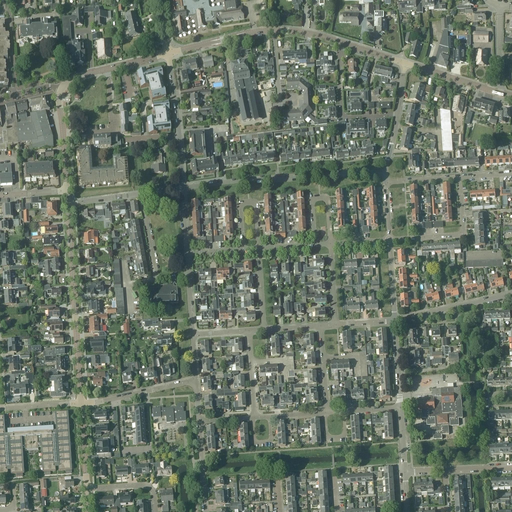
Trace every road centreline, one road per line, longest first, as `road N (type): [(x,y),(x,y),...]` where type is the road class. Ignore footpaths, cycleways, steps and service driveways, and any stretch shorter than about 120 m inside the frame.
road 1 (residential): [(182,186),(385,171)]
road 2 (tertiary): [(81,403),(68,203)]
road 3 (residential): [(182,186),(168,53)]
road 4 (residential): [(397,115),(342,115),(339,42)]
road 5 (residential): [(389,239),(461,232),(459,177)]
road 6 (residential): [(395,319),(511,292)]
